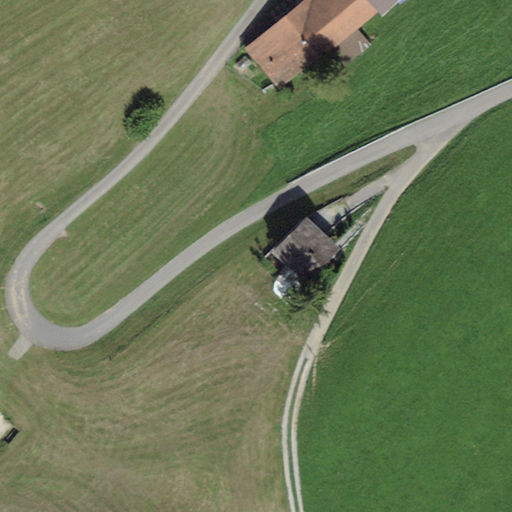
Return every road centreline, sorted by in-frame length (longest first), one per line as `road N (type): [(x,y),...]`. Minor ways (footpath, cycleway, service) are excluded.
road 1 (track): [(511,96),(213,242),(103,331),(66,340),(35,327),(19,289),(30,252),(154,140),(264,0)]
road 2 (track): [(297,511),(292,419),(306,368),(382,212),(425,160),(438,128)]
